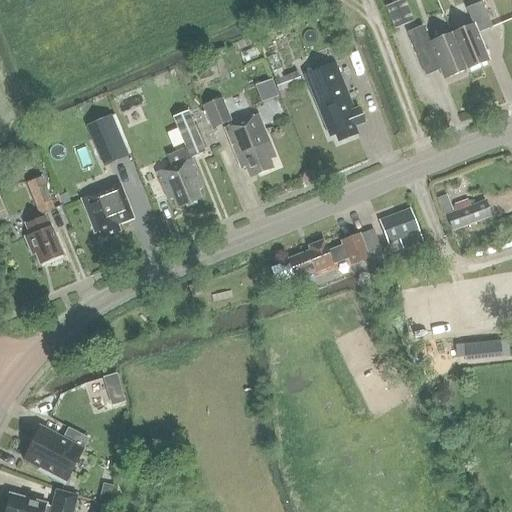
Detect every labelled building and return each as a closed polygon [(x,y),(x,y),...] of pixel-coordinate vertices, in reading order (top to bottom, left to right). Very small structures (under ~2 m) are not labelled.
[(478,34),(493,28),(482,2),(466,9),(473,25),(452,34),(467,71),(489,61),(478,34)] [(445,80),(467,71),(452,34),(431,43),(424,26),(408,33),(418,59),(433,53),(445,80)] [(334,64),(304,76),(329,138),(335,135),(338,142),(356,135),(354,127),(364,124),(358,109),(353,111),(334,64)] [(274,81),(278,94),(301,85),(297,72),(274,81)] [(222,99),(202,107),(212,130),(232,122),(222,99)] [(205,152),(193,122),(188,112),(174,118),(186,148),(167,156),(171,167),(157,173),(168,200),(174,197),(178,208),(200,199),(197,190),(203,188),(191,158),(205,152)] [(275,158),(264,131),(257,114),(225,128),(241,168),(246,166),(250,177),(273,168),(269,160),(275,158)] [(128,157),(111,117),(86,127),(103,167),(128,157)] [(38,216),(54,210),(42,178),(26,184),(38,216)] [(127,201),(121,187),(107,192),(107,191),(82,201),(95,234),(100,232),(103,240),(120,233),(117,225),(133,219),(127,201)] [(446,215),(452,232),(491,218),(485,201),(446,215)] [(388,245),(398,241),(402,250),(422,242),(409,210),(379,222),(388,245)] [(41,266),(64,256),(54,233),(51,228),(50,228),(45,216),(26,225),(30,236),(24,238),(32,256),(35,254),(41,266)] [(335,270),(333,265),(348,259),(351,266),(369,258),(359,234),(341,241),(343,245),(327,251),(323,242),(309,247),(311,252),(289,261),(296,279),(312,272),(315,278),(335,270)] [(500,334),(467,337),(470,359),(502,355),(500,334)] [(68,429),(62,440),(39,429),(23,461),(40,470),(39,473),(66,487),(84,451),(83,451),(88,440),(68,429)] [(51,508),(48,507),(48,506),(8,495),(3,511),(73,511),(77,496),(55,491),(51,508)]
